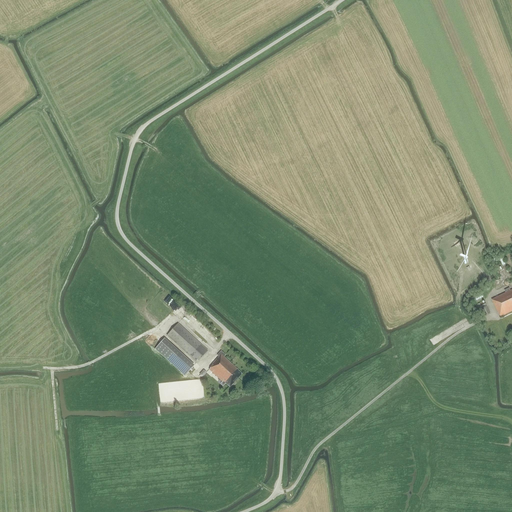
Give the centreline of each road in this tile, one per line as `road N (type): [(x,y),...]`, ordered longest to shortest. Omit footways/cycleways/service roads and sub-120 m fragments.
road 1 (unclassified): [(245,511),(279,484),(279,383),(124,238),(117,207),(133,138),(145,124),(342,0)]
road 2 (track): [(160,328),(84,365),(45,368)]
